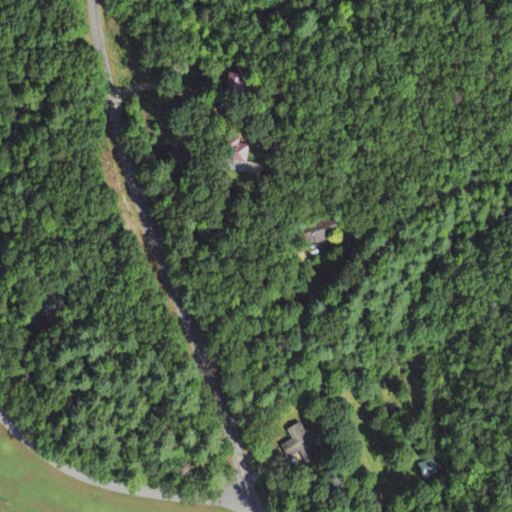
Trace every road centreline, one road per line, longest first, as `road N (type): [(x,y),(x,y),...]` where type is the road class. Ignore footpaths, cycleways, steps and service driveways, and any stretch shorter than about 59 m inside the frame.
road 1 (residential): [(249,497),(123,152),(91,0)]
road 2 (residential): [(0,414),(53,459),(89,476),(249,497)]
